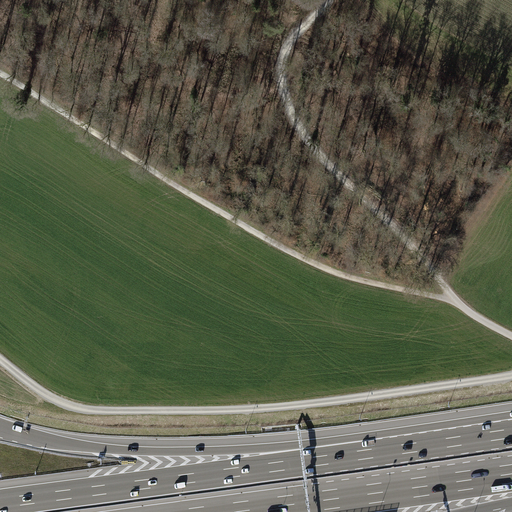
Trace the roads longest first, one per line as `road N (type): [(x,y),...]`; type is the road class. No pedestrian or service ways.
road 1 (track): [(0,358),(61,400),(115,410),(265,407),(511,375)]
road 2 (track): [(0,73),(295,254),(341,274),(459,302)]
road 3 (track): [(511,336),(467,310),(296,121),(281,67),(293,36),(329,0)]
road 4 (motorway): [(384,451),(0,503)]
road 5 (motorway): [(384,451),(309,443),(109,449),(0,430)]
road 6 (motorway): [(234,511),(511,473)]
road 7 (motorway): [(511,432),(384,451)]
